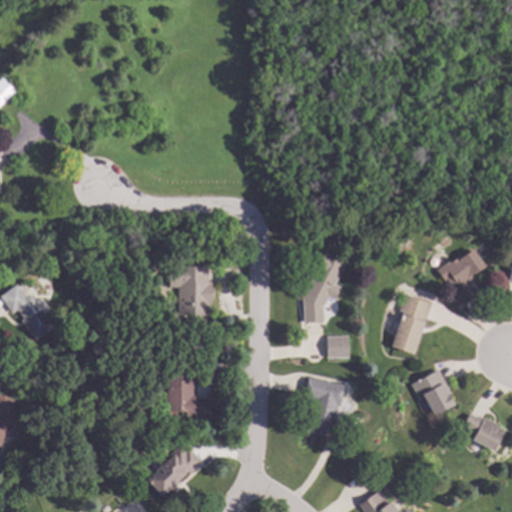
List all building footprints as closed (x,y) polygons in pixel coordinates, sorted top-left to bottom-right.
[(0,76),(14,91),(0,105),(0,76)] [(483,266),(471,274),(472,276),(467,280),(477,293),(459,305),(448,289),(450,288),(444,279),(441,280),(434,269),(447,260),(447,261),(457,255),(458,257),(471,249),(483,266)] [(343,263),(332,283),(338,287),(331,300),(326,297),(321,307),(321,322),(301,323),(300,297),(307,285),(304,283),(316,260),(317,261),(322,252),(343,263)] [(511,258),(511,281),(503,279),(510,258),(511,258)] [(156,267),(152,271),(146,266),(150,262),(156,267)] [(178,266),(206,265),(206,281),(209,281),(209,306),(207,306),(207,315),(176,315),(176,287),(166,287),(166,264),(178,264),(178,266)] [(24,296),(28,293),(33,300),(38,296),(47,309),(42,313),(52,326),(33,340),(18,320),(22,318),(15,309),(10,312),(0,298),(0,294),(14,283),(24,296)] [(429,303),(409,354),(388,346),(401,312),(396,310),(403,293),(429,303)] [(345,336),(323,337),(323,358),(345,358),(345,336)] [(193,349),(173,349),(173,338),(193,339),(193,349)] [(454,404),(431,416),(422,399),(417,402),(408,383),(436,369),(454,404)] [(190,394),(193,394),(193,397),(208,397),(208,417),(183,417),(183,412),(165,412),(165,374),(190,374),(190,394)] [(341,384),(336,406),(335,405),(330,426),(323,425),(321,437),(300,432),(304,415),(308,416),(311,400),(301,397),(305,376),(341,384)] [(0,395),(12,399),(0,439),(0,395)] [(479,419),(481,416),(495,423),(494,425),(502,430),(490,451),(469,439),(471,435),(458,428),(466,412),(479,419)] [(183,451),(186,448),(200,462),(179,482),(178,481),(169,489),(168,488),(159,496),(139,475),(150,465),(154,468),(159,463),(160,465),(168,457),(166,455),(177,444),(183,451)] [(107,448),(105,458),(96,456),(98,446),(107,448)] [(395,511),(361,511),(356,504),(379,488),(395,511)]
